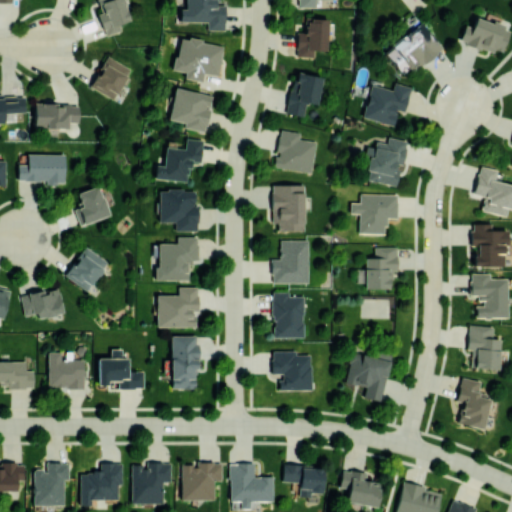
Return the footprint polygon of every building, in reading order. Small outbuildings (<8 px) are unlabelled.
[(104,36),(120,30),(118,23),(129,20),(122,0),(95,0),(100,13),(97,14),(104,36)] [(217,0),(184,0),(184,9),(178,9),(178,21),(205,22),(205,29),(223,29),(224,4),(217,4),(217,0)] [(499,55),(509,27),(474,16),(470,26),(464,24),(458,41),(499,55)] [(295,56),(313,57),(313,50),(326,50),(326,39),(332,39),(333,19),(304,18),(303,32),(296,32),(295,56)] [(441,49),(420,21),(382,50),(400,73),(408,67),(411,72),(441,49)] [(201,80),(202,73),(217,75),(221,43),(177,37),(173,70),(184,71),(183,78),(201,80)] [(129,67),(104,56),(90,88),(114,99),(129,67)] [(320,76),(292,71),(285,113),(302,116),(304,102),(316,104),(320,76)] [(391,89),(369,84),(362,117),(393,124),(396,110),(404,112),(410,86),(393,82),(391,89)] [(210,94),(173,87),(167,119),(183,122),(182,127),(204,131),(210,94)] [(77,121),(77,103),(33,103),(33,127),(67,127),(67,121),(77,121)] [(299,132),(278,129),(273,167),(310,172),(314,140),(298,138),(299,132)] [(154,177),(187,181),(189,160),(199,161),(201,139),(184,137),(183,148),(164,146),(162,165),(155,164),(154,177)] [(394,185),(397,164),(402,165),(406,140),(386,137),(385,143),(374,141),(373,147),(369,147),(363,180),(394,185)] [(63,183),(63,153),(26,154),(26,164),(16,164),(16,180),(45,180),(45,183),(63,183)] [(511,193),(511,184),(493,180),(496,169),(478,165),(472,194),(482,196),(479,210),(507,216),(511,193)] [(276,230),(303,230),(302,183),(270,184),(271,223),(276,222),(276,230)] [(108,215),(98,185),(75,192),(79,204),(71,206),(77,225),(108,215)] [(157,221),(174,222),(174,230),(196,230),(196,204),(193,204),(193,189),(158,189),(157,221)] [(396,194),(358,193),(357,202),(348,202),(348,213),(357,213),(357,233),(384,233),(385,217),(395,218),(396,194)] [(506,229),(489,229),(489,223),(469,223),(469,245),(473,245),(473,266),(502,266),(502,243),(506,243),(506,229)] [(197,236),(175,236),(176,243),(157,243),(158,267),(154,267),(154,279),(188,279),(188,260),(197,260),(197,236)] [(307,240),(278,240),(278,258),(270,258),(270,282),(307,282),(307,240)] [(64,276),(88,291),(106,260),(82,246),(64,276)] [(387,288),(388,269),(395,269),(396,247),(373,246),(373,257),(364,257),(364,269),(356,269),(355,282),(363,282),(363,288),(387,288)] [(506,277),(488,277),(488,273),(468,273),(469,295),(476,295),(476,303),(473,303),(473,317),(506,317),(506,277)] [(155,326),(196,325),(195,286),(177,286),(177,294),(155,294),(155,326)] [(62,313),(57,288),(42,291),(42,289),(18,294),(23,315),(35,313),(36,318),(62,313)] [(302,337),(302,296),(288,295),(288,291),(271,291),(270,336),(302,337)] [(469,367),(497,368),(498,338),(491,337),(491,325),(467,324),(466,349),(470,350),(469,367)] [(169,388),(194,388),(195,335),(170,335),(169,388)] [(96,357),(96,384),(107,384),(107,381),(116,381),(116,388),(141,388),(141,370),(127,370),(127,357),(120,357),(120,348),(108,348),(108,357),(96,357)] [(381,400),(388,356),(349,350),(344,383),(364,386),(362,397),(381,400)] [(82,388),(82,359),(59,358),(59,352),(46,351),(46,387),(82,388)] [(310,351),(270,351),(270,373),(277,373),(277,389),(310,389),(310,351)] [(32,370),(24,370),(24,361),(0,360),(0,385),(32,386),(32,370)] [(478,380),(459,377),(455,401),(459,401),(455,423),(481,427),(487,398),(476,396),(478,380)] [(62,479),(67,479),(67,462),(45,461),(44,468),(31,468),(31,504),(62,505),(62,479)] [(161,481),(169,481),(169,461),(144,462),(144,464),(129,464),(130,503),(161,502),(161,481)] [(78,504),(89,505),(90,499),(116,499),(116,484),(120,484),(120,462),(98,462),(98,472),(78,472),(78,504)] [(212,499),(212,480),(220,480),(220,462),(179,462),(179,499),(212,499)] [(248,501),(271,500),(271,475),(252,475),(252,462),(227,462),(228,500),(239,500),(239,508),(248,508),(248,501)] [(0,491),(15,492),(15,479),(22,479),(22,464),(0,463),(0,491)] [(322,466),(281,464),(280,481),(297,482),(297,495),(308,496),(308,492),(320,493),(322,466)] [(375,506),(379,482),(363,480),(364,472),(340,468),(337,487),(346,488),(344,501),(375,506)] [(393,511),(434,511),(439,493),(422,489),(423,485),(401,480),(393,511)] [(472,511),(474,507),(450,499),(445,511),(472,511)]
